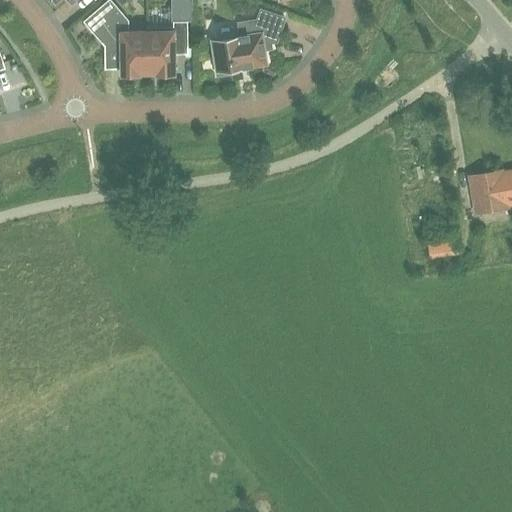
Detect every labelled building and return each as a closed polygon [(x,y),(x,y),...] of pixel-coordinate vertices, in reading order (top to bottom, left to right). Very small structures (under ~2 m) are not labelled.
[(148,31),(147,31),(129,32),(129,19),(112,0),(107,0),(84,21),(105,45),(122,45),(123,74),(140,74),(140,72),(149,72),(148,31)] [(215,54),(219,75),(239,72),(238,68),(267,63),(265,49),(272,48),(271,42),(277,41),(285,18),(262,10),(258,21),(260,33),(217,40),(219,53),(215,54)] [(147,26),(147,31),(148,31),(149,72),(158,72),(158,74),(175,74),(174,48),(188,48),(188,21),(174,21),(174,26),(147,26)] [(502,171),(472,176),(478,213),(508,208),(507,205),(511,204),(511,172),(502,174),(502,171)] [(459,236),(427,241),(430,259),(462,253),(459,236)]
